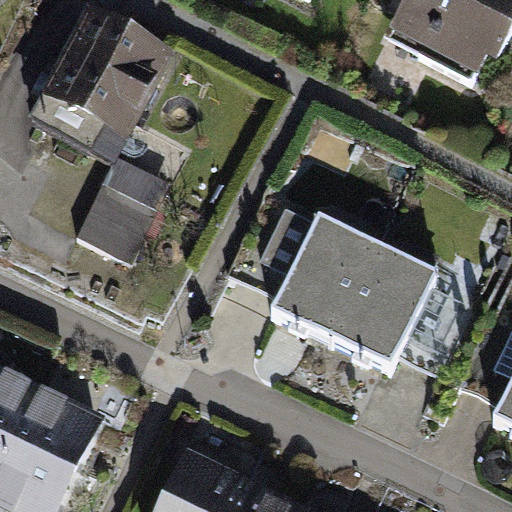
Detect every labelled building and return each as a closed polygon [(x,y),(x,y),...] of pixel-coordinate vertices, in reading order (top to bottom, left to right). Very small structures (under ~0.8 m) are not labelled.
[(511,0),(416,0),(396,39),(490,87),(511,44),(511,0)] [(173,67),(93,25),(49,109),(128,151),(173,67)] [(164,203),(115,177),(81,244),(130,269),(164,203)] [(441,288),(319,230),(273,325),(394,384),(441,288)] [(67,511),(108,428),(0,375),(0,511),(67,511)] [(511,404),(499,432),(511,438),(511,404)] [(288,511),(191,465),(167,511),(288,511)]
